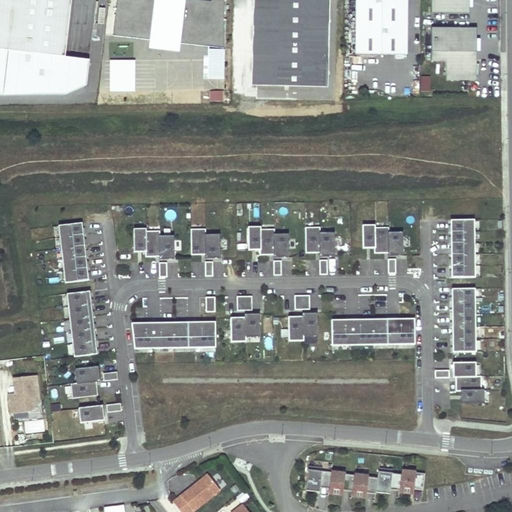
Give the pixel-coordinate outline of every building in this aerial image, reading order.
[(0,0),(0,95),(66,94),(86,85),(88,61),(65,58),(71,0),(0,0)] [(116,0),(113,37),(149,40),(148,49),(179,52),(179,44),(223,49),(223,0),(210,0),(210,3),(187,0),(116,0)] [(323,85),(324,0),(257,0),(256,84),(323,85)] [(407,55),(407,0),(355,0),(355,31),(345,31),(345,55),(407,55)] [(469,14),(469,0),(431,0),(431,13),(469,14)] [(476,77),(476,30),(431,30),(431,62),(446,62),(446,77),(475,77),(476,77)] [(134,61),(109,61),(109,92),(134,92),(134,61)] [(430,91),(430,76),(420,76),(420,91),(430,91)] [(450,220),(451,278),(475,278),(475,266),(474,255),(474,244),(474,232),(474,219),(450,220)] [(88,280),(82,223),(58,226),(60,238),(61,249),(62,260),(64,271),(65,283),(88,280)] [(402,256),(402,233),(388,233),(388,228),(374,228),(374,226),(362,226),(362,248),(374,248),(374,253),(387,253),(387,256),(402,256)] [(288,257),(288,235),(274,235),(273,230),(260,230),(260,227),(248,228),(248,250),(260,250),(260,255),(273,255),(273,258),(288,257)] [(334,256),(334,233),(319,233),(319,228),(305,228),(305,253),(319,253),(319,257),(334,256)] [(174,259),(173,236),(159,237),(159,232),(146,232),(146,229),(133,229),(134,252),(145,252),(145,257),(159,257),(159,260),(174,259)] [(220,258),(219,235),(205,235),(205,229),(191,229),(191,255),(204,255),(204,259),(220,258)] [(475,288),(451,289),(452,352),(475,352),(475,339),(475,327),(475,314),(475,302),(475,288)] [(97,354),(89,292),(67,294),(68,307),(70,320),(71,332),(73,344),(74,357),(97,354)] [(252,311),(251,296),(236,297),(237,311),(252,311)] [(309,310),(309,296),(294,296),(294,310),(309,310)] [(215,312),(215,297),(205,298),(206,312),(215,312)] [(317,336),(316,313),(302,314),(302,317),(288,317),(288,341),(303,341),(303,336),(317,336)] [(259,337),(259,314),(244,315),(244,318),(230,318),(230,342),(245,342),(245,337),(259,337)] [(387,345),(387,319),(358,320),(359,345),(373,345),(387,345)] [(399,345),(399,319),(387,319),(387,345),(393,345),(399,345)] [(414,345),(414,319),(399,319),(399,345),(414,345)] [(346,346),(346,320),(331,320),(331,346),(346,346)] [(359,345),(358,320),(346,320),(346,346),(353,346),(359,345)] [(201,348),(200,322),(187,323),(188,348),(194,348),(201,348)] [(215,348),(215,322),(200,322),(201,348),(215,348)] [(147,349),(147,323),(131,324),(134,349),(147,349)] [(160,349),(159,323),(147,323),(147,349),(153,349),(160,349)] [(188,348),(187,323),(159,323),(160,349),(173,348),(188,348)] [(475,362),(452,362),(452,378),(455,378),(455,391),(460,391),(461,402),(484,402),(483,390),(481,390),(481,376),(476,376),(475,362)] [(98,396),(96,382),(100,382),(98,367),(75,369),(77,384),(71,384),(73,398),(98,396)] [(117,380),(117,372),(102,374),(103,381),(117,380)] [(39,402),(36,376),(13,379),(15,394),(8,395),(11,414),(30,412),(29,403),(39,402)] [(121,411),(120,404),(107,405),(107,412),(121,411)] [(103,406),(79,409),(81,423),(104,420),(103,406)] [(330,488),(332,472),(322,471),(323,468),(309,467),(306,490),(314,491),(315,487),(320,487),(330,488)] [(423,490),(425,474),(416,473),(416,470),(402,468),(402,474),(400,491),(400,492),(408,493),(408,488),(414,489),(423,490)] [(353,491),(355,475),(346,473),(346,471),(332,469),(332,472),(330,488),(329,493),(337,494),(338,489),(344,490),(353,491)] [(400,491),(402,474),(392,473),(393,470),(379,469),(378,477),(376,492),(384,493),(385,489),(390,489),(400,491)] [(376,492),(378,477),(368,476),(369,474),(355,472),(355,475),(353,491),(352,495),(360,496),(361,492),(367,493),(376,494),(376,492)] [(181,511),(191,511),(220,490),(208,474),(173,502),(181,511)]
